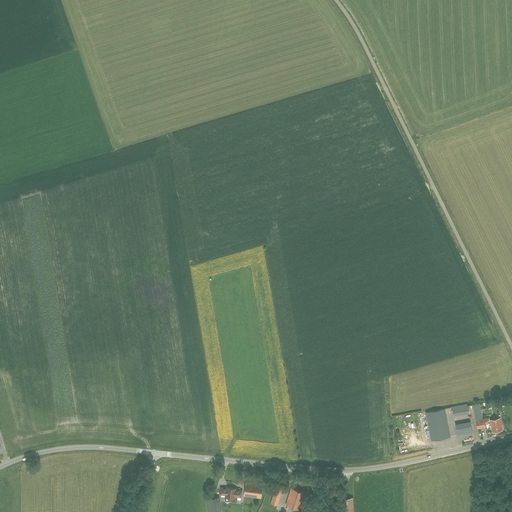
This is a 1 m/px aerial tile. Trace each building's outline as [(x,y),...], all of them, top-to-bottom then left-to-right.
[(492,432),(496,431),(496,432),(499,431),(499,430),(503,430),(500,418),(490,420),(489,417),(487,418),(483,418),(482,415),(479,403),(473,404),(475,417),(476,420),(478,428),(486,427),(485,424),(488,423),(490,422),(492,432)] [(454,416),(469,414),(467,404),(452,406),(454,416)] [(450,437),(445,408),(426,412),(431,440),(450,437)] [(471,424),(456,426),(458,435),(472,432),(471,424)] [(295,480),(315,488),(317,483),(297,474),(295,480)] [(263,484),(246,481),(244,496),(261,498),(263,484)] [(271,502),(279,504),(284,484),(276,482),(271,502)] [(237,502),(237,497),(241,497),(242,490),(236,490),(236,488),(227,487),(227,488),(221,488),(220,494),(226,495),(226,497),(232,498),(231,502),(237,502)] [(291,488),(286,505),(301,510),(306,492),(291,488)] [(220,511),(218,497),(206,499),(208,511),(220,511)] [(339,498),(339,511),(353,511),(353,497),(339,498)]
